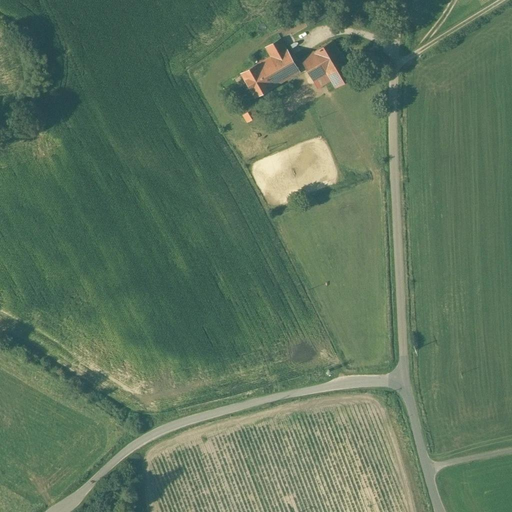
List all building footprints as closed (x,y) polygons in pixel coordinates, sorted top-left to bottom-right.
[(329,0),(327,0),(305,14),(311,24),(335,9),(329,0)] [(280,38),(265,47),(270,56),(286,47),(280,38)] [(353,77),(332,40),(314,51),(327,73),(335,87),(353,77)] [(270,56),(257,64),(271,88),(299,71),(286,47),(270,56)] [(327,73),(314,51),(300,59),(313,81),(327,73)] [(257,64),(241,73),(255,97),(271,88),(257,64)] [(250,121),(262,115),(258,107),(245,113),(250,121)]
